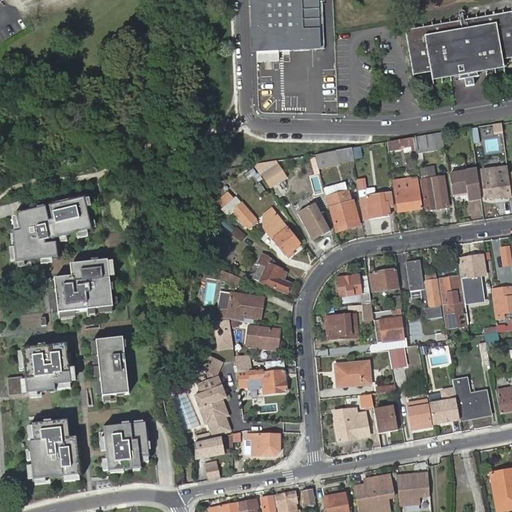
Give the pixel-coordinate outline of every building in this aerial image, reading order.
[(253,0),(255,32),(256,62),(278,61),(277,51),(277,31),(298,31),(299,50),(316,50),(313,0),(253,0)] [(404,31),(412,75),(429,72),(456,68),(457,76),(458,80),(463,79),(464,87),(473,85),(471,78),(476,77),(476,73),(474,65),(501,60),(511,58),(511,19),(511,12),(404,31)] [(298,31),(277,31),(277,51),(299,50),(298,31)] [(474,65),(476,73),(502,69),(501,60),(474,65)] [(429,72),(431,81),(457,76),(456,68),(429,72)] [(482,132),(483,139),(496,137),(495,130),(482,132)] [(411,143),(410,137),(386,141),(387,148),(411,143)] [(353,162),(351,147),(338,150),(340,164),(353,162)] [(262,175),(270,186),(283,177),(275,166),(262,175)] [(246,174),(256,184),(262,178),(253,168),(246,174)] [(506,173),(505,168),(482,171),(485,198),(494,196),(494,199),(510,196),(506,173)] [(420,172),(426,210),(447,206),(442,175),(430,177),(429,171),(420,172)] [(476,171),(448,175),(450,184),(452,195),(465,193),(467,201),(479,199),(476,171)] [(393,180),(398,211),(420,208),(415,179),(409,180),(409,178),(393,180)] [(363,179),(355,179),(357,191),(365,189),(363,179)] [(365,189),(357,191),(357,193),(358,197),(374,195),(373,188),(365,189)] [(332,193),(337,226),(355,223),(356,222),(351,191),(332,193)] [(374,195),(358,197),(362,221),(389,216),(388,208),(392,207),(390,192),(374,195)] [(82,198),(47,207),(51,221),(46,221),(43,208),(14,215),(14,216),(16,225),(18,232),(11,233),(11,237),(12,245),(14,263),(17,263),(29,261),(39,260),(39,254),(44,254),(45,260),(56,258),(54,243),(43,245),(43,242),(57,238),(64,236),(74,234),(85,231),(90,230),(84,208),(82,199),(82,198)] [(227,203),(230,207),(236,202),(233,198),(227,203)] [(295,209),(310,236),(326,226),(312,199),(295,209)] [(236,202),(230,207),(245,224),(254,216),(239,200),(236,202)] [(231,232),(240,239),(244,234),(235,227),(231,232)] [(273,240),(285,254),(298,242),(287,229),(273,240)] [(508,247),(499,248),(502,266),(511,265),(508,247)] [(265,265),(258,281),(286,293),(290,282),(279,277),(282,269),(275,266),(276,264),(267,256),(260,254),(257,262),(265,265)] [(482,256),(458,259),(461,277),(461,279),(485,275),(482,256)] [(80,275),(52,279),(56,314),(57,314),(71,312),(86,310),(93,309),(111,307),(111,306),(110,295),(108,278),(107,270),(106,260),(78,264),(80,275)] [(437,280),(425,282),(426,283),(423,283),(420,261),(406,263),(410,293),(427,290),(430,308),(424,310),(426,321),(442,318),(437,280)] [(398,289),(395,270),(376,272),(375,272),(375,273),(369,274),(372,292),(379,291),(390,290),(398,289)] [(240,277),(226,271),(223,279),(237,285),(240,277)] [(337,278),(339,296),(361,293),(358,275),(337,278)] [(485,275),(461,279),(465,304),(488,301),(485,275)] [(461,277),(438,280),(445,328),(468,324),(465,304),(461,279),(461,277)] [(492,290),(495,312),(508,311),(507,304),(511,302),(511,298),(510,287),(492,290)] [(379,291),(379,299),(391,297),(390,290),(379,291)] [(264,298),(219,291),(216,309),(208,310),(208,319),(230,319),(254,322),(254,318),(260,319),(264,298)] [(371,304),(362,305),(364,319),(373,318),(371,304)] [(326,317),(328,340),(350,338),(358,338),(356,314),(326,317)] [(374,322),(376,342),(403,339),(400,318),(374,322)] [(419,321),(410,322),(412,341),(421,340),(419,321)] [(511,324),(511,322),(495,324),(496,332),(511,329),(511,324)] [(249,326),(246,342),(277,347),(280,331),(249,326)] [(122,337),(94,340),(94,341),(95,350),(96,359),(103,359),(104,362),(97,363),(97,366),(98,374),(101,397),(102,397),(116,395),(128,394),(122,337)] [(403,339),(376,342),(378,352),(388,351),(407,347),(406,338),(403,339)] [(277,347),(246,342),(245,347),(276,352),(277,347)] [(482,363),(490,362),(487,343),(479,345),(482,363)] [(65,344),(39,347),(40,351),(36,351),(35,347),(20,349),(21,350),(21,358),(24,376),(6,378),(7,396),(28,393),(40,392),(54,390),(53,385),(55,384),(69,383),(70,383),(67,361),(67,354),(65,344)] [(389,352),(392,368),(405,366),(403,350),(389,352)] [(198,386),(201,395),(195,397),(200,409),(201,409),(213,439),(232,432),(226,417),(229,416),(225,407),(224,407),(221,401),(223,400),(227,399),(218,376),(223,364),(207,357),(201,371),(207,373),(210,382),(198,386)] [(342,374),(343,387),(370,385),(368,361),(334,364),(336,374),(342,374)] [(237,371),(240,392),(251,391),(250,380),(262,379),(264,394),(286,392),(284,371),(262,373),(261,370),(237,371)] [(466,380),(453,383),(454,389),(456,400),(460,421),(468,419),(467,416),(472,415),(472,418),(490,415),(486,393),(470,396),(466,380)] [(511,381),(496,384),(501,414),(511,411),(511,381)] [(376,394),(395,392),(394,385),(375,387),(376,394)] [(460,421),(456,400),(453,401),(451,390),(442,391),(444,402),(430,405),(434,425),(460,421)] [(370,394),(359,395),(362,410),(373,408),(370,394)] [(431,427),(426,402),(407,405),(409,415),(412,415),(412,420),(410,420),(412,430),(431,427)] [(373,410),(377,434),(396,430),(392,407),(373,410)] [(334,413),(339,442),(369,436),(364,412),(356,414),(356,409),(334,413)] [(66,420),(31,424),(33,441),(28,442),(32,480),(80,475),(76,447),(65,448),(64,440),(69,439),(66,420)] [(144,422),(103,427),(103,430),(105,448),(109,448),(109,454),(105,455),(107,472),(140,468),(139,457),(148,456),(144,422)] [(204,434),(191,437),(192,443),(206,440),(204,434)] [(252,434),(251,454),(274,456),(279,451),(279,435),(252,434)] [(222,437),(196,444),(196,460),(225,455),(222,437)] [(208,481),(219,479),(217,466),(206,468),(208,481)] [(506,498),(511,497),(511,470),(491,474),(498,511),(508,510),(506,498)] [(428,472),(398,475),(400,505),(420,503),(419,497),(430,496),(428,472)] [(365,485),(354,486),(358,511),(390,511),(388,499),(395,497),(391,474),(364,479),(365,485)] [(305,507),(315,505),(313,490),(302,492),(305,507)] [(277,496),(280,511),(297,511),(295,504),(297,504),(295,493),(277,496)] [(276,511),(274,497),(262,499),(263,511),(276,511)] [(347,511),(345,497),(325,500),(326,511),(347,511)] [(257,511),(256,500),(238,503),(239,511),(257,511)] [(239,511),(238,503),(209,509),(209,511),(239,511)]
